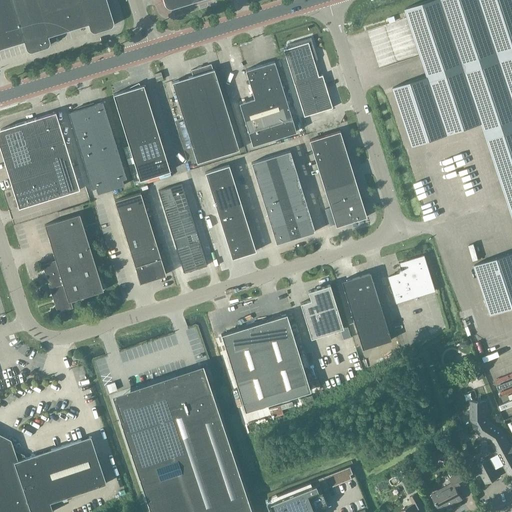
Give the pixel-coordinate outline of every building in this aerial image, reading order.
[(107,0),(0,0),(0,48),(24,41),(26,48),(27,49),(28,50),(29,51),(30,51),(31,51),(32,51),(47,47),(48,46),(49,45),(50,44),(50,43),(50,42),(50,41),(48,36),(89,24),(90,28),(90,29),(91,30),(92,31),(93,31),(95,32),(96,32),(111,27),(112,26),(113,26),(113,25),(114,23),(114,22),(114,21),(107,0)] [(198,0),(163,0),(165,4),(166,6),(168,7),(170,8),(173,8),(198,0)] [(428,76),(393,87),(413,146),(482,123),(511,214),(511,252),(475,265),(491,314),(511,307),(511,0),(431,0),(406,8),(408,17),(421,55),(428,76)] [(284,50),(294,84),(304,117),(333,108),(323,75),(319,76),(315,64),(311,61),(316,53),(311,37),(289,44),(286,49),(284,50)] [(246,70),(254,98),(239,103),(253,145),(297,132),(275,61),(246,70)] [(239,149),(214,69),(213,70),(211,64),(191,70),(193,76),(172,82),(197,162),(239,149)] [(161,72),(155,74),(157,81),(163,79),(161,72)] [(113,94),(129,146),(140,180),(171,170),(171,169),(170,170),(165,154),(166,153),(165,153),(160,137),(161,136),(160,136),(154,119),(156,119),(155,119),(154,119),(149,102),(150,102),(150,101),(149,102),(144,85),(145,85),(145,84),(113,94)] [(126,178),(119,154),(103,102),(69,112),(92,189),(96,187),(98,193),(124,185),(123,179),(126,178)] [(56,112),(4,128),(1,129),(0,129),(0,147),(19,208),(80,189),(56,112)] [(310,140),(336,226),(367,217),(340,131),(310,140)] [(315,232),(298,178),(290,151),(252,163),(277,243),(315,232)] [(256,251),(239,196),(229,165),(205,172),(232,259),(256,251)] [(159,191),(161,199),(184,273),(207,265),(182,184),(159,191)] [(115,201),(135,266),(140,283),(166,275),(141,193),(115,201)] [(330,208),(325,209),(330,226),(335,224),(330,208)] [(49,262),(42,264),(52,288),(50,289),(58,313),(73,308),(71,301),(103,291),(86,233),(87,230),(84,228),(80,214),(45,225),(56,260),(53,261),(50,260),(49,262)] [(388,277),(396,303),(435,291),(424,255),(400,263),(399,262),(399,263),(401,270),(399,273),(388,277)] [(342,281),(363,349),(391,340),(370,272),(342,281)] [(300,303),(311,338),(340,329),(344,328),(330,285),(308,291),(311,300),(300,303)] [(221,334),(245,411),(311,391),(287,314),(221,334)] [(344,328),(340,329),(344,339),(351,337),(348,327),(344,328)] [(511,335),(489,341),(492,351),(511,345),(511,335)] [(494,372),(508,367),(506,362),(492,367),(494,372)] [(204,372),(115,402),(121,419),(120,420),(150,511),(252,511),(211,389),(210,390),(204,372)] [(482,372),(477,374),(479,380),(485,378),(482,372)] [(460,379),(457,382),(459,386),(463,387),(466,384),(464,379),(460,379)] [(486,483),(500,475),(496,468),(503,464),(511,479),(511,478),(511,445),(511,444),(510,445),(503,431),(488,421),(486,419),(486,401),(471,401),(471,419),(480,434),(491,441),(497,452),(487,457),(488,459),(477,465),(472,468),(476,476),(481,474),(486,483)] [(460,418),(452,420),(455,433),(463,431),(460,418)] [(0,511),(52,511),(53,511),(50,502),(106,483),(90,436),(23,458),(23,456),(14,452),(12,452),(8,442),(0,438),(0,511)] [(280,498),(267,503),(269,511),(314,511),(316,511),(319,510),(330,505),(324,490),(323,488),(327,486),(327,489),(352,479),(350,475),(353,474),(350,466),(323,477),(306,484),(307,487),(294,493),(280,498)] [(432,494),(440,509),(452,503),(453,504),(462,499),(457,489),(466,484),(460,473),(450,478),(453,483),(432,494)] [(340,501),(353,497),(351,490),(338,495),(340,501)] [(399,511),(417,511),(417,510),(423,506),(416,493),(410,497),(413,504),(399,511)]
